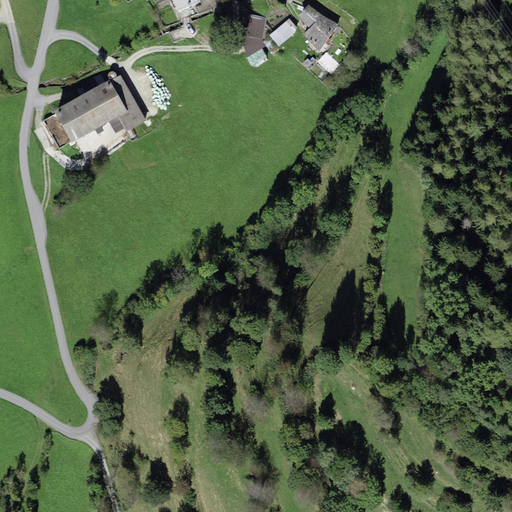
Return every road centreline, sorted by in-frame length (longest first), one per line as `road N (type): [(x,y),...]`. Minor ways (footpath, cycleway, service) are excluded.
road 1 (unclassified): [(0,392),(67,431),(81,433),(91,420),(64,351),(24,168),(23,134),(53,0)]
road 2 (track): [(46,34),(86,42),(133,78),(150,108)]
